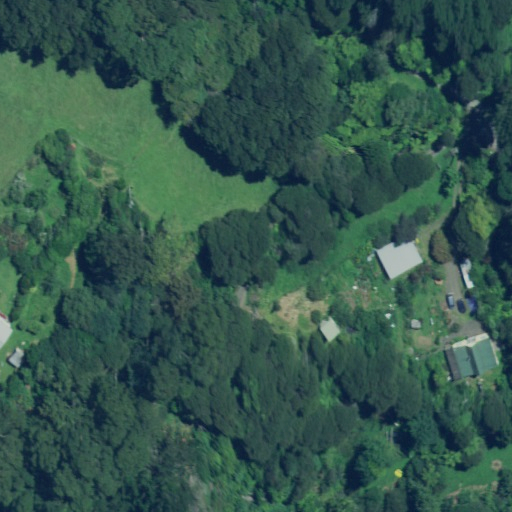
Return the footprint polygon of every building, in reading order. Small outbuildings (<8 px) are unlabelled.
[(435,233),(429,227),(418,236),(424,242),(435,233)] [(410,234),(392,243),(390,238),(381,243),(384,248),(378,251),(391,275),(403,268),(405,274),(417,268),(414,262),(422,258),(410,234)] [(0,343),(16,323),(0,311),(0,343)] [(398,324),(395,311),(384,314),(388,327),(398,324)] [(493,365),(484,336),(447,347),(455,376),(493,365)]
